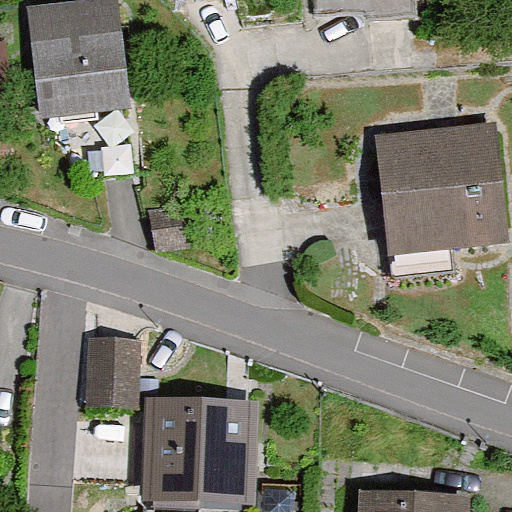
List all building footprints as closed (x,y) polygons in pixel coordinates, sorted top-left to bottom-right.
[(116,112),(105,0),(69,0),(12,5),(23,121),(116,112)] [(500,252),(486,126),(363,140),(377,266),(500,252)] [(134,343),(78,342),(76,411),(133,413),(134,343)] [(225,511),(242,511),(248,409),(139,403),(134,508),(225,511)] [(460,511),(460,500),(347,501),(346,511),(460,511)]
